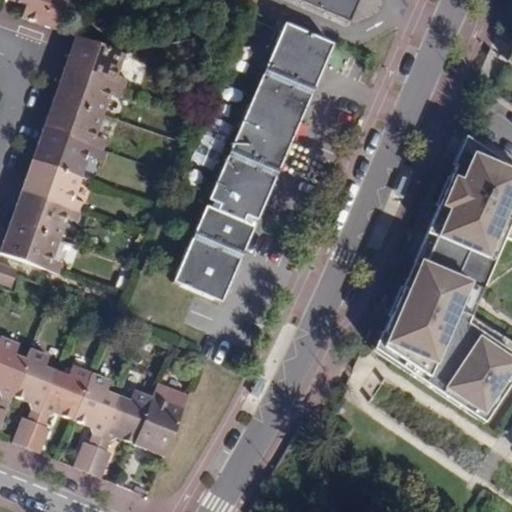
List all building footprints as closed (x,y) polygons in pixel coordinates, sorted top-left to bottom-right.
[(20,17),(57,30),(67,4),(54,0),(15,0),(25,3),(20,17)] [(302,0),(347,19),(354,0),(302,0)] [(210,208),(250,225),(252,219),(258,223),(276,178),(270,176),(273,169),(280,172),(311,97),(305,94),(309,87),(315,89),(333,46),(284,25),(265,68),(268,69),(265,77),(263,76),(231,150),(234,152),(231,159),(228,158),(221,176),(209,171),(199,196),(213,201),(210,208)] [(74,36),(64,67),(123,87),(126,79),(117,76),(125,55),(74,36)] [(123,87),(64,67),(53,100),(102,116),(109,97),(118,100),(123,87)] [(53,100),(42,130),(100,150),(104,139),(95,136),(102,116),(53,100)] [(96,161),(100,150),(42,130),(30,161),(80,178),(86,157),(96,161)] [(393,284),(364,345),(482,424),(511,379),(511,345),(500,338),(495,345),(465,323),(471,307),(478,290),(491,262),(484,259),(495,234),(511,241),(511,169),(463,137),(431,204),(434,205),(408,260),(400,276),(396,285),(393,284)] [(80,178),(30,161),(20,192),(78,212),(82,201),(73,197),(80,178)] [(78,212),(20,192),(9,223),(57,240),(64,219),(74,223),(78,212)] [(256,228),(250,225),(210,208),(207,207),(195,234),(198,235),(196,241),(193,240),(174,285),(223,306),(241,262),(235,260),(239,253),(244,255),(256,228)] [(50,261),(57,240),(9,223),(0,248),(0,254),(55,275),(60,264),(50,261)] [(0,281),(9,284),(15,269),(0,263),(0,281)] [(0,420),(12,392),(25,358),(11,353),(16,343),(0,336),(0,420)] [(11,440),(25,446),(55,371),(42,366),(47,355),(29,348),(25,358),(12,392),(28,398),(27,401),(30,406),(27,416),(22,413),(11,440)] [(55,371),(25,446),(38,451),(49,424),(44,422),(47,414),(53,412),(54,409),(73,417),(91,372),(70,364),(66,375),(55,371)] [(87,470),(118,396),(106,391),(111,380),(91,372),(73,417),(92,425),(90,427),(95,432),(90,441),(84,440),(75,465),(87,470)] [(153,397),(134,442),(165,455),(189,394),(159,382),(153,397)] [(118,396),(87,470),(101,476),(111,449),(106,447),(109,441),(117,438),(118,436),(134,442),(153,397),(135,390),(131,401),(118,396)]
